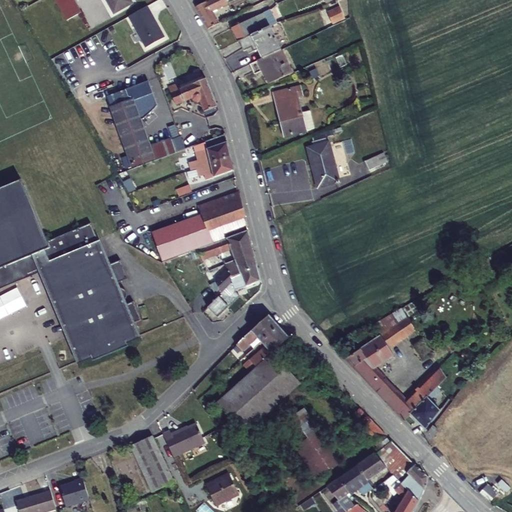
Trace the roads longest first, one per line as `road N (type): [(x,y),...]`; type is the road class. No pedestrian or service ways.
road 1 (residential): [(0,482),(136,428),(279,291)]
road 2 (tertiary): [(279,291),(227,97),(176,0)]
road 3 (tertiary): [(461,495),(294,321),(279,291)]
